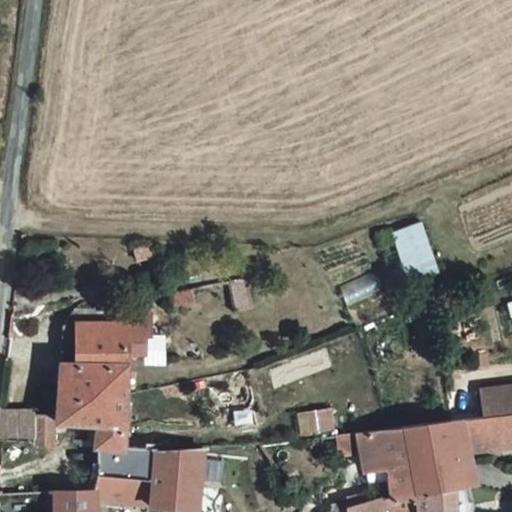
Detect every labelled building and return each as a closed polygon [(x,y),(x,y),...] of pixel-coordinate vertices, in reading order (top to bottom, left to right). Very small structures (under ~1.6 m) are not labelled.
[(142,295),(133,295),(131,299),(84,298),(78,338),(58,338),(56,347),(56,376),(130,378),(133,334),(150,335),(153,317),(160,317),(161,296),(142,295)] [(127,437),(130,378),(56,376),(55,406),(55,416),(97,418),(93,478),(149,469),(151,445),(151,437),(127,437)] [(511,380),(496,383),(498,407),(511,404),(511,380)] [(471,410),(475,440),(511,434),(511,404),(498,407),(471,410)] [(420,418),(402,420),(418,490),(422,511),(465,511),(463,477),(478,473),(475,440),(471,410),(420,418)] [(393,493),(418,490),(402,420),(385,422),(389,459),(393,493)] [(361,462),(389,459),(385,422),(357,426),(359,448),(361,462)] [(359,448),(357,426),(343,428),(345,450),(359,448)] [(93,478),(92,495),(96,496),(147,501),(198,502),(204,442),(151,445),(149,469),(93,478)] [(91,505),(92,495),(93,478),(56,480),(57,505),(91,505)] [(376,495),(349,498),(351,511),(422,511),(418,490),(393,493),(376,495)] [(91,505),(57,505),(57,511),(96,511),(96,496),(92,495),(91,505)]
